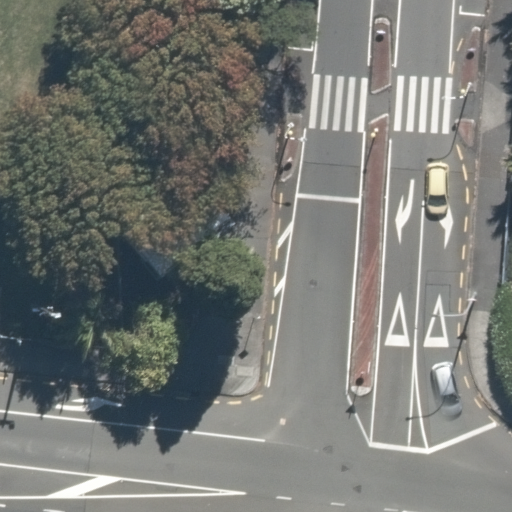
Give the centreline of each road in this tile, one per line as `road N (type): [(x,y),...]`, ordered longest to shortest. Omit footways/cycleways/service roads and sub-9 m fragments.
road 1 (tertiary): [(351,511),(388,0)]
road 2 (secondary): [(220,511),(0,485)]
